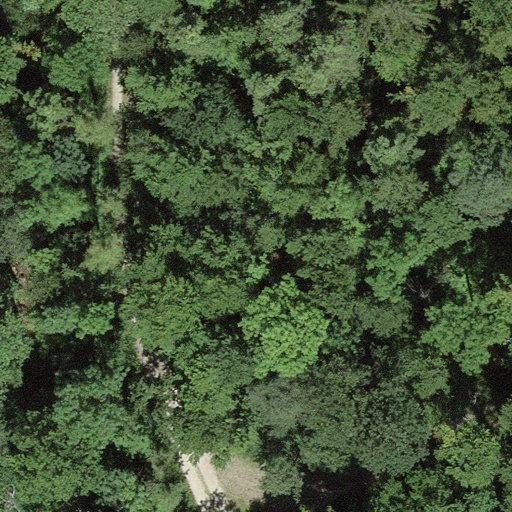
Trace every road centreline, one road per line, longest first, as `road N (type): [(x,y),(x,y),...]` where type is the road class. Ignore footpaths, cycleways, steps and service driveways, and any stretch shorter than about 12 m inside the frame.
road 1 (track): [(132,0),(141,235),(197,456),(222,511)]
road 2 (track): [(511,409),(265,511)]
